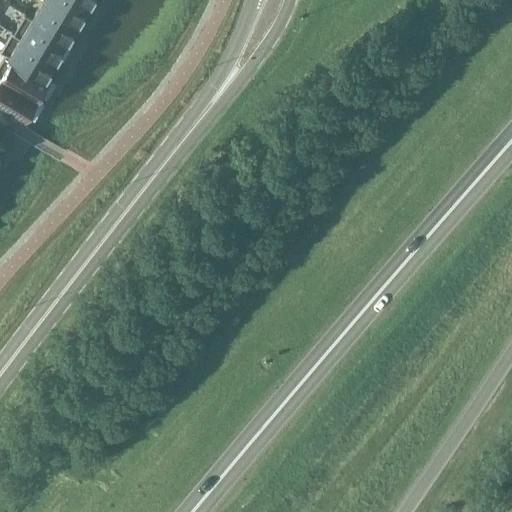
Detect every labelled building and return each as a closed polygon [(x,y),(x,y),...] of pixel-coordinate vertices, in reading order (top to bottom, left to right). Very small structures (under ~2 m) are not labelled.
[(68,37),(78,20),(45,0),(40,0),(32,15),(25,11),(68,37)] [(45,0),(78,20),(90,0),(89,0),(45,0)] [(57,56),(68,37),(25,11),(13,30),(57,56)] [(46,75),(57,56),(13,30),(12,29),(1,48),(49,77),(46,75)] [(49,77),(1,48),(0,49),(5,52),(0,60),(0,73),(37,96),(49,77)] [(0,100),(26,115),(37,96),(0,73),(0,74),(1,75),(0,76),(0,100)]
